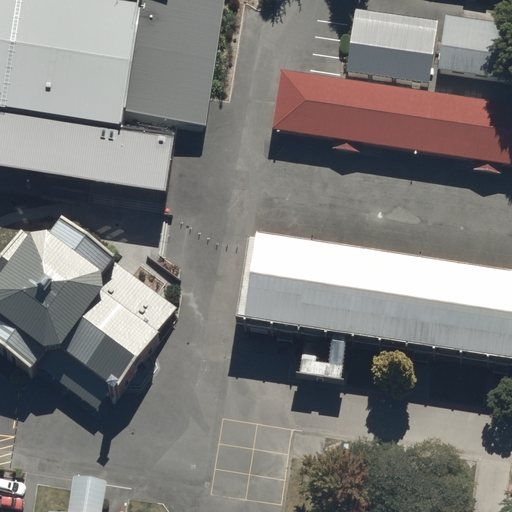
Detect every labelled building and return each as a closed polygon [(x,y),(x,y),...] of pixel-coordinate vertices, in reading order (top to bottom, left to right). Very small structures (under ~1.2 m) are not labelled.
[(0,0),(0,186),(159,211),(181,134),(203,126),(209,0),(0,0)] [(355,11),(344,76),(428,88),(437,25),(355,11)] [(511,24),(446,16),(439,79),(511,88),(511,24)] [(275,65),(266,124),(511,161),(511,101),(428,88),(344,76),(309,70),(275,65)] [(8,227),(0,236),(0,355),(86,421),(113,403),(160,347),(89,300),(113,269),(55,225),(41,246),(29,248),(8,227)] [(511,283),(252,241),(237,329),(311,340),(339,344),(354,347),(406,355),(435,359),(487,367),(511,371),(511,283)] [(106,511),(109,492),(76,487),(72,511),(106,511)]
